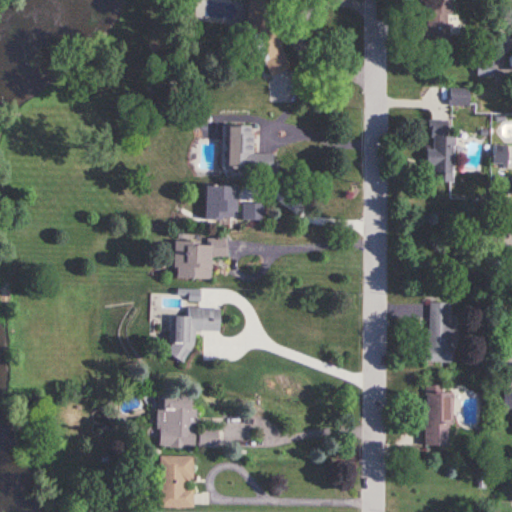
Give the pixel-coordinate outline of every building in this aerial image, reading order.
[(245,0),(245,16),(273,102),(284,102),(291,100),(291,82),(273,20),(274,8),(272,0),(259,0),(245,0)] [(449,0),(426,0),(426,38),(449,39),(449,0)] [(476,61),(476,75),(492,75),(492,61),(476,61)] [(468,88),(448,87),(448,105),(467,105),(468,88)] [(446,120),(430,120),(429,149),(425,149),(424,164),(432,164),(431,181),(452,182),(453,136),(445,136),(446,120)] [(252,153),(252,126),(223,126),(223,171),(273,172),(273,154),(252,153)] [(505,145),(491,145),(491,164),(505,164),(505,145)] [(236,186),(204,186),(203,219),(236,220),(236,186)] [(264,220),(264,203),(240,203),(240,220),(264,220)] [(173,239),(173,278),(210,279),(210,257),(227,257),(227,239),(173,239)] [(426,362),(451,362),(452,327),(448,327),(449,302),(427,301),(426,362)] [(220,308),(186,307),(185,316),(168,316),(167,357),(189,358),(190,331),(219,332),(220,308)] [(442,385),(425,385),(424,445),(452,445),(452,392),(442,392),(442,385)] [(511,387),(502,387),(501,407),(511,407),(511,387)] [(155,446),(217,448),(217,428),(195,428),(196,409),(190,409),(190,395),(157,394),(155,446)] [(158,508),(192,508),(192,488),(185,488),(185,481),(192,481),(192,456),(158,456),(158,508)]
